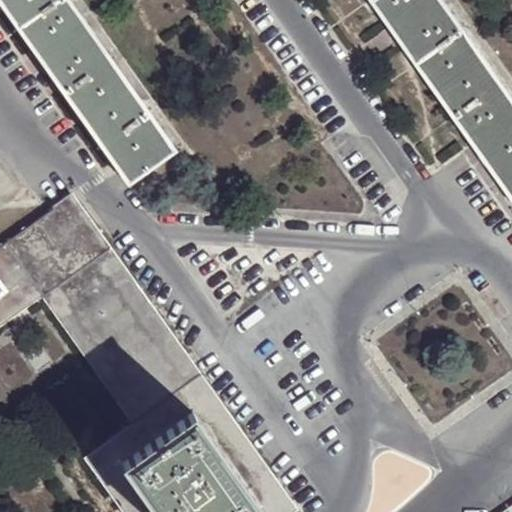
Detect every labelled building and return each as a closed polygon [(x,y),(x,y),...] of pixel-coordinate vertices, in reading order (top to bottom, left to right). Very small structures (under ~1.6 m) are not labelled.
[(0,0),(0,5),(49,74),(97,41),(68,0),(0,0)] [(445,97),(493,63),(450,3),(448,0),(375,0),(397,30),(402,37),(445,97)] [(97,41),(49,74),(124,182),(173,148),(97,41)] [(482,150),(511,191),(511,89),(493,63),(445,97),(482,150)] [(0,161),(0,197),(17,186),(0,161)] [(70,195),(52,206),(74,236),(0,289),(0,324),(0,325),(39,297),(108,248),(70,195)] [(0,289),(74,236),(52,206),(0,243),(0,289)] [(192,413),(215,396),(108,248),(39,297),(130,425),(145,446),(192,413)] [(291,511),(296,509),(215,396),(192,413),(259,505),(248,511),(155,511),(120,464),(145,446),(130,425),(84,459),(122,511),(291,511)] [(120,464),(155,511),(248,511),(259,505),(192,413),(145,446),(120,464)]
